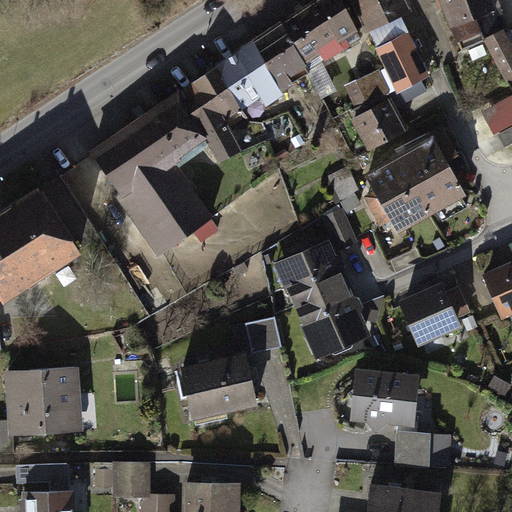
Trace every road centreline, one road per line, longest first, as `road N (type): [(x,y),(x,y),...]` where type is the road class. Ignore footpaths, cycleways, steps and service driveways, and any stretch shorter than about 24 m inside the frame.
road 1 (secondary): [(243,0),(0,156)]
road 2 (residential): [(511,229),(385,284)]
road 3 (residential): [(497,183),(442,73)]
